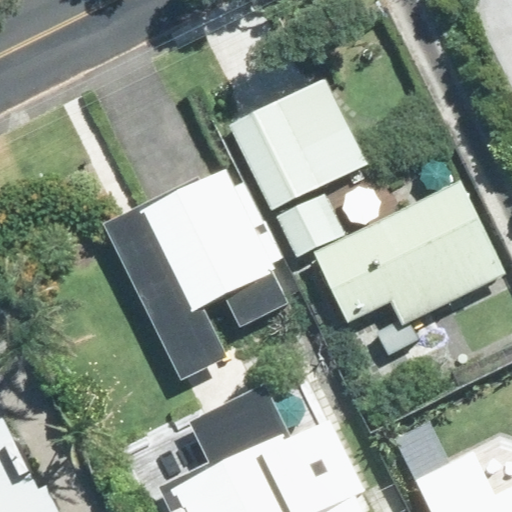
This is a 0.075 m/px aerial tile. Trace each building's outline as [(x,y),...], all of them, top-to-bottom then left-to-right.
[(149,207),(107,226),(184,383),(235,358),(210,308),(232,298),(249,328),(294,305),(278,273),(283,271),(231,170),(152,210),(149,207)] [(321,173),(275,197),(297,240),(342,216),(321,173)] [(511,273),(466,181),(318,255),(352,324),(397,303),(408,327),(511,275),(511,273)] [(403,334),(415,353),(440,341),(430,321),(403,334)] [(415,353),(403,334),(400,327),(375,339),(392,374),(419,359),(415,353)] [(223,470),(171,497),(179,511),(367,511),(362,502),(373,496),(336,425),(299,443),(271,389),(200,426),(223,470)] [(0,420),(0,511),(61,511),(51,492),(44,496),(5,418),(0,420)] [(422,485),(436,511),(511,511),(511,453),(510,454),(503,442),(422,485)]
